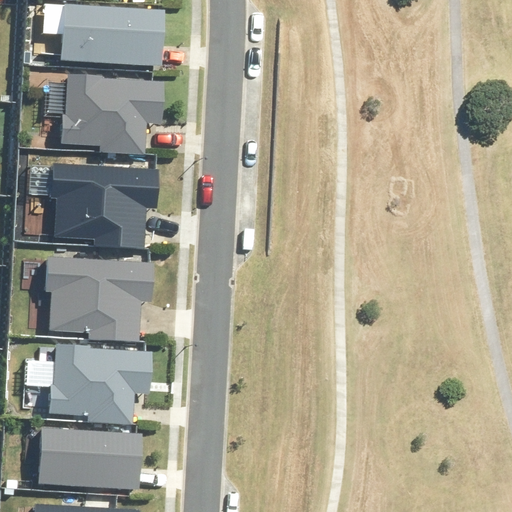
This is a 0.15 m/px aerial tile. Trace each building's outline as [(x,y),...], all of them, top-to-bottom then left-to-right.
[(167,15),(64,9),(61,65),(163,71),(167,15)] [(163,87),(62,79),(57,148),(147,155),(149,126),(160,127),(163,87)] [(159,174),(57,170),(54,247),(143,250),(144,215),(157,216),(159,174)] [(151,270),(50,265),(47,335),(138,339),(140,304),(150,304),(151,270)] [(155,352),(53,347),(50,421),(132,424),(133,402),(153,403),(155,352)] [(142,439),(39,434),(36,489),(139,494),(142,439)]
